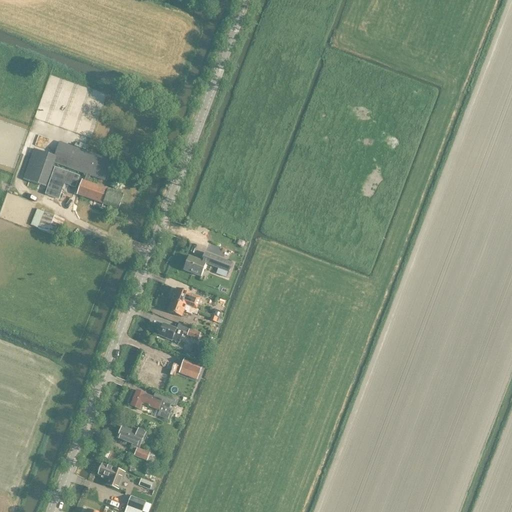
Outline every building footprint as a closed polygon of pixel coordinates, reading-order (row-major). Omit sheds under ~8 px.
[(124,195),(109,190),(88,182),(90,176),(105,181),(112,161),(60,142),(55,156),(33,149),(23,180),(46,187),(54,163),(86,175),(84,180),(82,180),(77,195),(118,209),(124,195)] [(37,209),(32,222),(31,225),(39,227),(38,229),(59,236),(65,220),(37,209)] [(211,261),(210,265),(229,272),(230,269),(233,270),(235,265),(205,253),(202,261),(189,256),(184,270),(201,277),(206,263),(207,264),(209,260),(211,261)] [(174,295),(172,300),(196,309),(201,297),(177,288),(176,289),(174,290),(173,293),(174,294),(174,295)] [(196,309),(172,300),(168,312),(182,317),(184,310),(187,311),(186,312),(192,315),(192,313),(197,315),(198,310),(196,309)] [(212,314),(210,321),(216,323),(216,322),(218,317),(218,316),(212,314)] [(179,342),(183,332),(163,324),(162,327),(161,327),(159,331),(160,332),(159,335),(166,337),(165,338),(172,341),(172,340),(179,342)] [(198,340),(200,334),(190,329),(187,336),(198,340)] [(131,338),(142,342),(144,337),(133,333),(131,338)] [(201,365),(183,358),(180,368),(197,375),(201,365)] [(146,363),(140,378),(163,387),(169,372),(162,369),(163,368),(153,364),(153,366),(146,363)] [(174,406),(176,400),(156,392),(154,397),(146,394),(137,390),(130,405),(140,409),(142,404),(160,411),(158,416),(168,420),(172,410),(170,409),(171,405),(174,406)] [(122,427),(118,438),(140,447),(146,432),(139,429),(137,433),(122,427)] [(147,461),(150,454),(137,449),(134,456),(147,461)] [(98,474),(108,478),(105,485),(119,490),(125,473),(116,470),(116,469),(102,464),(98,474)] [(145,472),(143,479),(156,484),(158,477),(145,472)] [(141,479),(138,486),(150,490),(152,484),(141,479)] [(142,511),(146,502),(131,497),(127,506),(142,511)]
